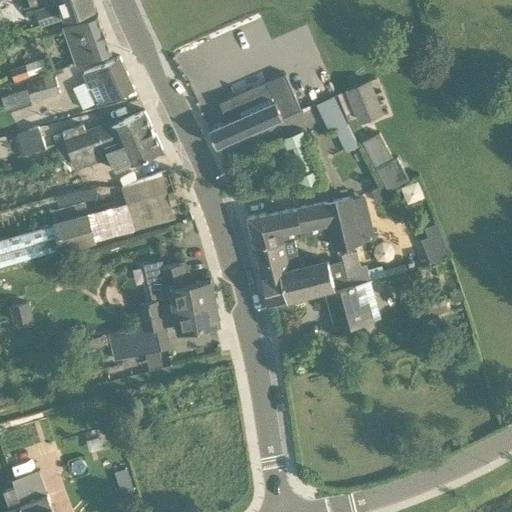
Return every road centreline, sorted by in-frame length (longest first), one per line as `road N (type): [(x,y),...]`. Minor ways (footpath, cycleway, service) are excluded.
road 1 (tertiary): [(272,509),(261,409),(213,195),(126,0)]
road 2 (residential): [(511,439),(389,494),(314,511)]
